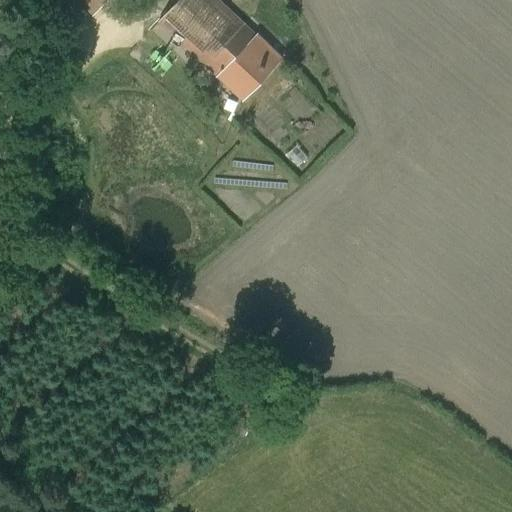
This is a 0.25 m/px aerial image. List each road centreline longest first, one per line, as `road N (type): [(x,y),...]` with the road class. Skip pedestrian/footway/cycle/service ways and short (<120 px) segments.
road 1 (track): [(293,400),(34,238),(0,198)]
road 2 (track): [(0,198),(3,123),(95,55)]
